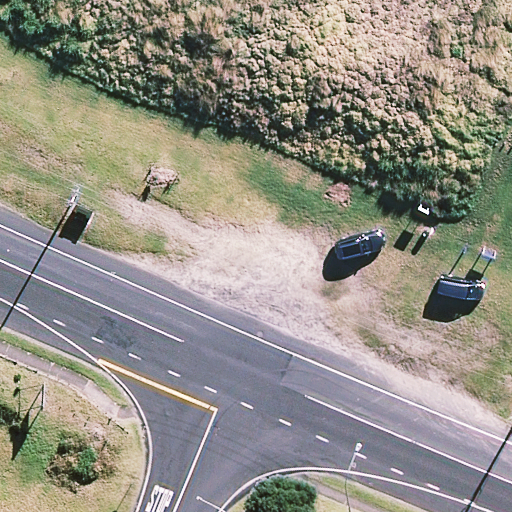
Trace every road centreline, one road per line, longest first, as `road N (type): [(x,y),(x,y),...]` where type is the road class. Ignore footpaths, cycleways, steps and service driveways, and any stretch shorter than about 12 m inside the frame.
road 1 (secondary): [(232,378),(511,496)]
road 2 (secondary): [(0,269),(232,378)]
road 3 (residential): [(232,378),(175,511)]
